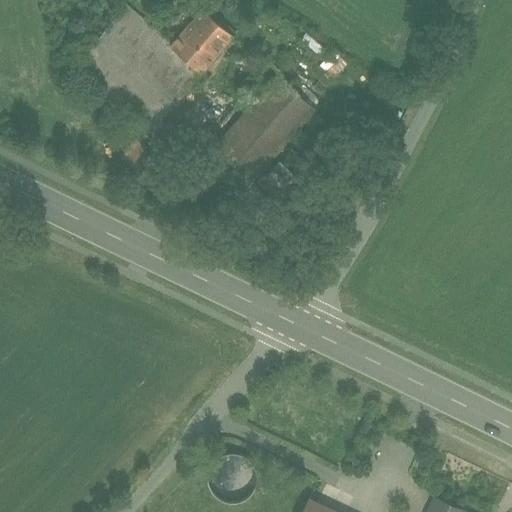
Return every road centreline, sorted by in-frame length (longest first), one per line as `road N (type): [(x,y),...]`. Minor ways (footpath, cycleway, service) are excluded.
road 1 (residential): [(471,0),(448,63),(332,281),(291,321)]
road 2 (primary): [(0,181),(291,321)]
road 3 (residential): [(118,511),(291,321)]
road 4 (primary): [(291,321),(511,428)]
